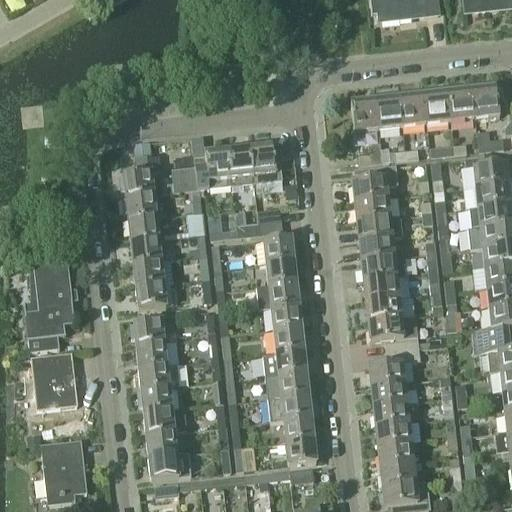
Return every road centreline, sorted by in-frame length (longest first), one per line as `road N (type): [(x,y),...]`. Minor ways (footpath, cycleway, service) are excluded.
road 1 (residential): [(123,511),(84,153),(106,135),(303,113)]
road 2 (residential): [(350,511),(303,113)]
road 3 (residential): [(303,113),(308,90),(332,74),(511,54)]
